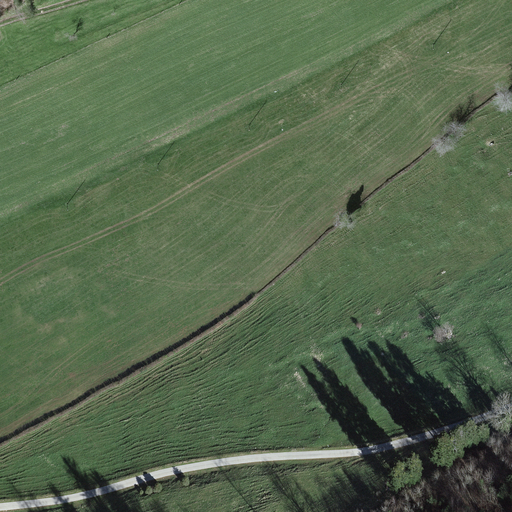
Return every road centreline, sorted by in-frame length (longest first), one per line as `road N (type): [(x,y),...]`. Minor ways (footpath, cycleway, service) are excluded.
road 1 (unclassified): [(511,405),(366,450),(229,460),(71,498),(0,506)]
road 2 (track): [(511,435),(359,511)]
